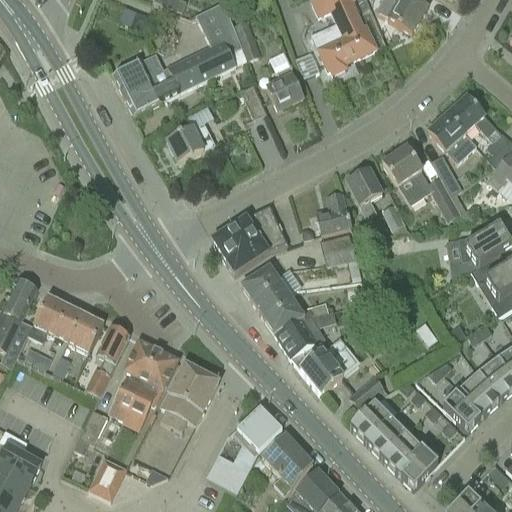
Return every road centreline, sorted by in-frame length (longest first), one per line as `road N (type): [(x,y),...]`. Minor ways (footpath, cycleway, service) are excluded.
road 1 (residential): [(152,251),(393,124),(466,53)]
road 2 (primary): [(21,33),(94,179),(152,251)]
road 3 (primary): [(152,251),(60,78),(21,33)]
road 4 (primary): [(392,511),(257,373)]
road 5 (residential): [(257,373),(227,399),(175,496),(148,511)]
road 6 (residential): [(0,261),(77,283),(152,251)]
road 7 (primary): [(257,373),(152,251)]
road 8 (residential): [(423,507),(511,422)]
